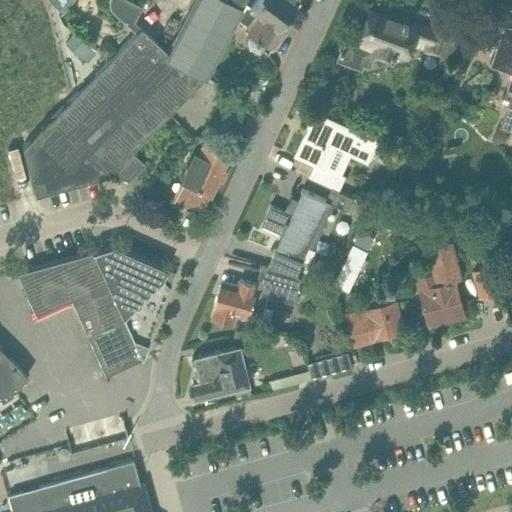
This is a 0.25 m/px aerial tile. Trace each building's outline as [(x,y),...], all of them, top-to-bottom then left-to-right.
[(53,0),(63,8),(69,0),(53,0)] [(133,21),(140,2),(134,0),(111,0),(107,11),(133,21)] [(239,8),(223,0),(194,0),(169,49),(147,30),(142,25),(112,56),(168,112),(202,78),(235,15),(239,8)] [(161,0),(147,30),(169,49),(194,0),(161,0)] [(250,0),(248,4),(243,0),(239,8),(235,15),(247,24),(244,28),(271,49),(291,22),(284,17),(296,0),(250,0)] [(348,37),(343,50),(341,50),(338,58),(357,65),(362,67),(363,64),(370,67),(377,52),(394,58),(399,55),(408,58),(413,46),(423,49),(422,51),(441,58),(446,46),(452,28),(436,22),(434,29),(409,20),(408,22),(405,20),(403,25),(388,19),(389,16),(372,9),(360,41),(348,37)] [(511,23),(506,22),(506,23),(498,20),(492,39),(491,40),(500,43),(494,61),(511,67),(511,77),(505,96),(511,98),(500,127),(511,131),(511,126),(511,23)] [(74,32),(65,43),(87,61),(96,50),(74,32)] [(127,154),(168,112),(112,56),(22,146),(30,175),(35,194),(115,172),(127,178),(139,166),(127,154)] [(313,163),(312,164),(313,165),(308,176),(319,181),(335,188),(341,191),(348,175),(327,165),(336,145),(348,151),(346,153),(369,163),(381,137),(361,128),(359,131),(313,110),(306,126),(311,128),(307,136),(304,135),(295,155),(313,163)] [(203,143),(198,153),(191,150),(177,179),(183,182),(177,195),(174,194),(171,199),(180,203),(182,199),(202,208),(209,193),(228,154),(203,143)] [(292,213),(270,203),(261,223),(283,233),(277,248),(275,247),(274,248),(275,248),(267,267),(296,275),(313,238),(318,240),(335,203),(304,188),(292,213)] [(481,199),(477,210),(486,213),(490,203),(481,199)] [(400,206),(377,201),(373,216),(397,221),(400,206)] [(505,229),(511,211),(493,204),(487,223),(505,229)] [(432,273),(416,277),(420,288),(424,305),(429,324),(465,315),(464,312),(468,311),(466,303),(462,304),(460,295),(456,281),(461,279),(451,241),(427,248),(432,273)] [(113,243),(92,249),(122,315),(141,357),(169,285),(161,277),(166,267),(113,243)] [(349,287),(367,250),(353,244),(335,281),(349,287)] [(27,296),(35,314),(70,298),(104,373),(141,357),(122,315),(92,249),(16,270),(27,296)] [(479,298),(500,292),(493,265),(472,271),(479,298)] [(238,284),(223,280),(212,316),(232,322),(233,322),(236,314),(260,320),(266,296),(293,302),(300,277),(296,275),(267,267),(261,266),(256,283),(240,278),(238,284)] [(404,331),(399,311),(395,299),(346,313),(355,344),(404,331)] [(198,378),(194,379),(198,395),(250,382),(241,345),(226,349),(226,347),(193,355),(198,378)] [(0,393),(27,375),(17,364),(0,346),(0,393)] [(331,373),(351,368),(346,351),(307,362),(312,378),(316,377),(331,373)] [(280,377),(269,380),(271,390),(283,386),(280,377)] [(13,511),(36,511),(141,483),(134,458),(9,493),(13,511)] [(151,511),(143,482),(141,483),(36,511),(151,511)]
